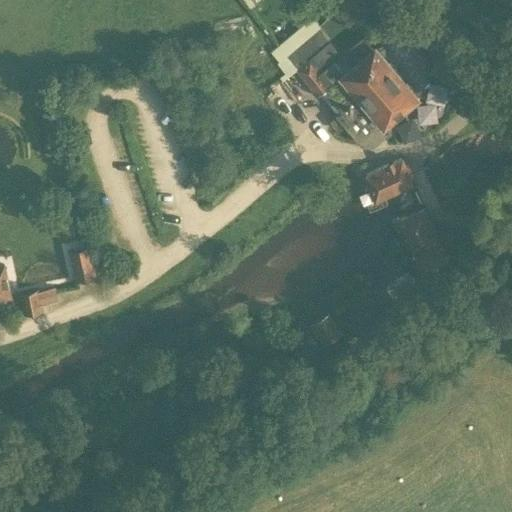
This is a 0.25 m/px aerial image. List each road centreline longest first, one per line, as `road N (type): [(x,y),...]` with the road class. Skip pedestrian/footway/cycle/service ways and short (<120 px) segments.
road 1 (track): [(195,237),(144,77),(113,88),(91,105),(148,270)]
road 2 (track): [(0,335),(118,288),(289,160),(325,154)]
road 3 (unclassified): [(409,148),(448,132),(511,64)]
